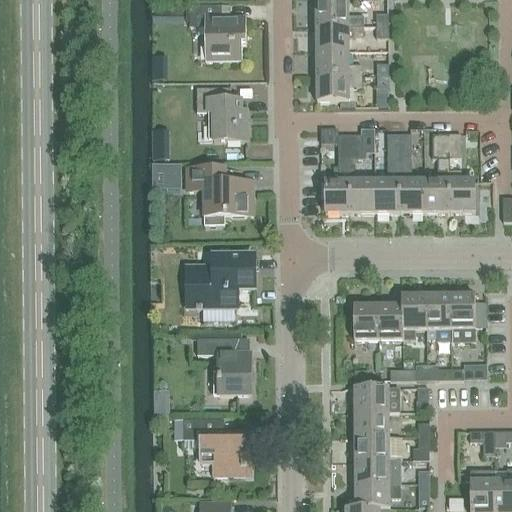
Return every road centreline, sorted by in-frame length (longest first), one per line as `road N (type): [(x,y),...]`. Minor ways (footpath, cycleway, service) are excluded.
road 1 (tertiary): [(36,511),(33,0)]
road 2 (residential): [(290,256),(282,0)]
road 3 (residential): [(293,511),(290,256)]
road 4 (residential): [(290,256),(511,255)]
